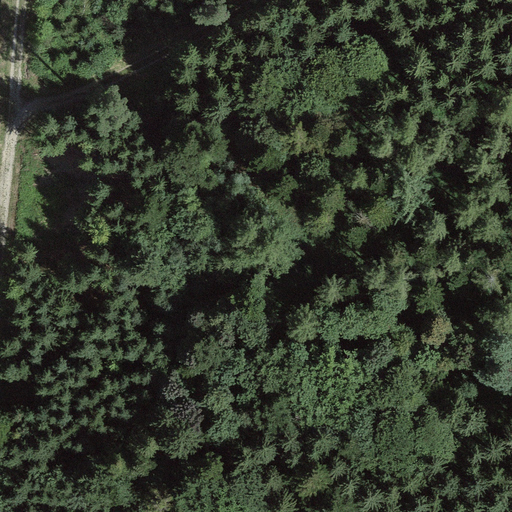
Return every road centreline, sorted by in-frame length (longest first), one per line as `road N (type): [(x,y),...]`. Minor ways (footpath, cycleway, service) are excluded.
road 1 (track): [(0,357),(38,93),(33,0)]
road 2 (track): [(252,0),(137,67),(38,93)]
